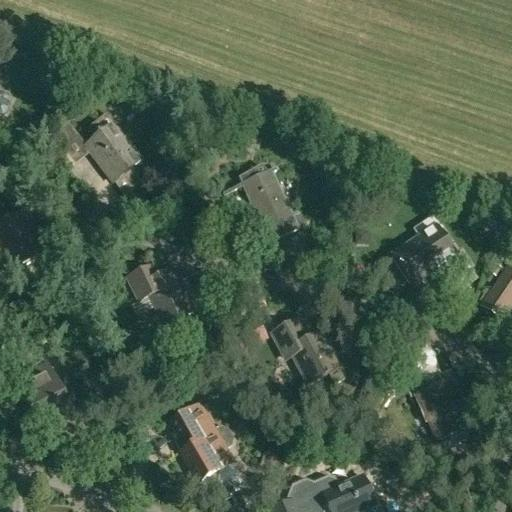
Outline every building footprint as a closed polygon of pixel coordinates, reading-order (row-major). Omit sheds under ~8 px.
[(8,115),(11,100),(9,96),(0,93),(0,117),(3,118),(8,115)] [(133,171),(142,165),(106,116),(88,130),(95,140),(85,147),(75,134),(74,135),(67,126),(53,139),(60,147),(59,148),(71,164),(88,152),(114,185),(124,198),(143,184),(133,171)] [(3,137),(0,146),(0,162),(8,166),(17,142),(3,137)] [(261,168),(238,181),(241,188),(250,207),(246,209),(258,234),(264,247),(297,232),(270,174),(268,175),(261,168)] [(15,220),(0,227),(0,254),(10,274),(36,261),(47,255),(27,214),(15,220)] [(418,241),(393,258),(413,288),(444,267),(452,280),(459,292),(477,280),(470,269),(461,255),(454,259),(434,230),(439,227),(433,218),(412,232),(418,241)] [(495,279),(501,270),(493,264),(487,274),(495,279)] [(151,268),(127,278),(139,305),(149,300),(162,329),(166,336),(171,340),(190,332),(191,326),(188,317),(189,316),(181,298),(188,295),(176,269),(171,272),(171,271),(155,279),(151,268)] [(511,269),(509,268),(481,308),(501,322),(511,305),(511,269)] [(283,361),(291,357),(308,388),(339,372),(320,336),(308,342),(298,321),(270,335),(283,361)] [(232,336),(243,356),(267,341),(256,322),(232,336)] [(438,441),(440,439),(445,449),(451,451),(468,443),(471,437),(467,430),(470,428),(458,404),(461,402),(449,375),(442,378),(426,342),(406,351),(422,387),(412,391),(427,423),(430,423),(438,441)] [(33,383),(19,390),(38,425),(39,424),(44,433),(72,419),(67,410),(69,409),(45,364),(28,373),(33,383)] [(375,424),(381,403),(366,398),(359,420),(375,424)] [(153,427),(159,411),(147,406),(141,422),(153,427)] [(180,454),(199,485),(233,465),(225,450),(230,447),(231,441),(226,432),(220,431),(211,436),(207,431),(208,430),(205,426),(209,424),(199,407),(171,424),(181,441),(183,440),(189,449),(180,454)] [(269,451),(261,470),(277,477),(285,458),(269,451)] [(328,508),(329,511),(365,511),(376,508),(363,478),(339,488),(336,482),(328,478),(314,485),(306,482),(296,486),(293,494),(289,496),(286,504),(287,506),(276,511),(275,511),(325,511),(325,510),(328,508)]
